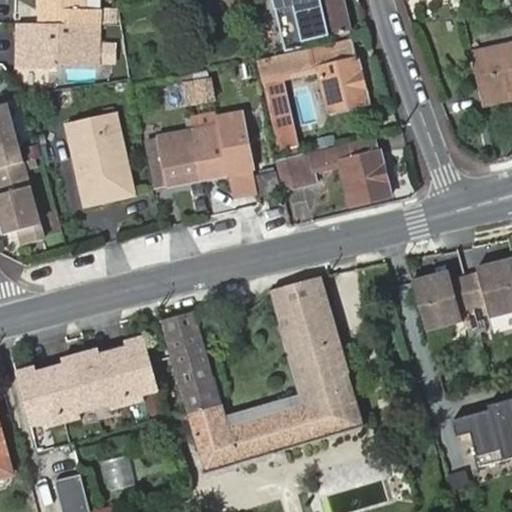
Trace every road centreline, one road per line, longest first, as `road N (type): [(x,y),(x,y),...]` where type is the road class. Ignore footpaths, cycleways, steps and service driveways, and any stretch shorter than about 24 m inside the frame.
road 1 (secondary): [(0,322),(458,212)]
road 2 (unclassified): [(383,0),(458,212)]
